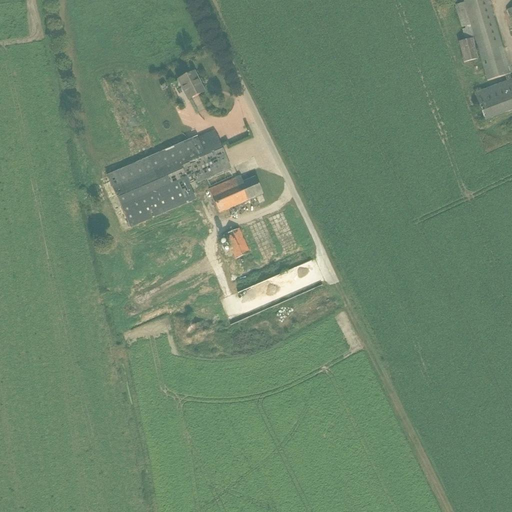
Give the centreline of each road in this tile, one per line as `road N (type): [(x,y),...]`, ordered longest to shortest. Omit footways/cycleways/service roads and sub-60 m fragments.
road 1 (unclassified): [(329,268),(195,0)]
road 2 (track): [(448,511),(329,268)]
